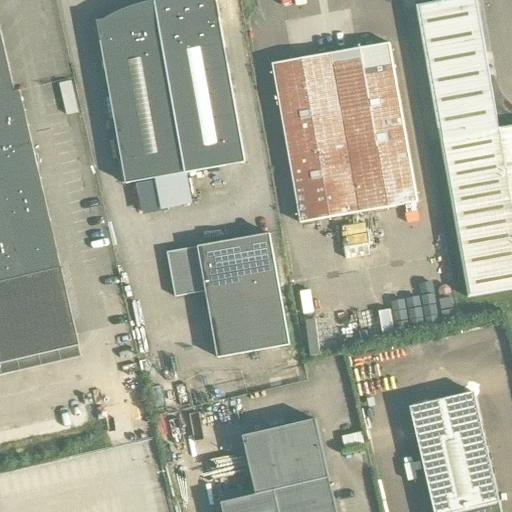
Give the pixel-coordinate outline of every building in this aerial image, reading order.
[(246,163),(220,21),(217,1),(209,2),(197,0),(191,0),(173,0),(170,0),(159,2),(155,2),(156,5),(186,174),(246,163)] [(420,27),(468,298),(511,290),(511,118),(496,109),(476,0),(458,0),(416,7),(420,27)] [(113,16),(106,21),(97,22),(127,184),(186,174),(156,5),(155,2),(148,4),(134,7),(124,11),(113,16)] [(0,364),(76,347),(59,268),(16,91),(12,92),(0,43),(0,364)] [(301,223),(361,212),(418,203),(390,44),(272,65),(276,85),(301,223)] [(218,359),(290,346),(270,235),(168,253),(175,297),(207,292),(218,359)] [(502,511),(476,394),(411,409),(434,511),(502,511)] [(336,511),(315,421),(288,427),(307,511),(336,511)] [(307,511),(288,427),(243,438),(257,496),(222,504),(223,511),(307,511)]
